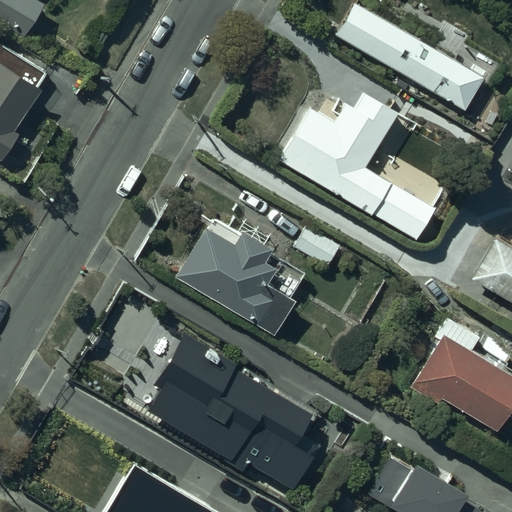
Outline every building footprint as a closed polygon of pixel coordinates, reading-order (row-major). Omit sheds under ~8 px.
[(0,0),(0,25),(23,40),(43,9),(28,0),(0,0)] [(354,0),(332,37),(462,112),(483,76),(433,47),(435,44),(413,31),(412,34),(354,0)] [(307,111),(276,161),(368,218),(370,216),(412,242),(432,209),(402,191),(401,193),(360,168),(392,117),(361,98),(363,95),(340,81),(330,97),(342,105),(330,124),(307,111)] [(203,230),(173,279),(270,338),(291,306),(284,302),(301,275),(261,250),(268,239),(241,223),(236,232),(214,218),(206,232),(203,230)] [(303,226),(291,247),(325,267),(337,246),(303,226)] [(469,278),(464,287),(511,315),(511,239),(509,245),(495,237),(492,241),(486,237),(464,275),(469,278)] [(434,337),(439,341),(409,389),(438,406),(441,402),(496,435),(511,408),(511,379),(469,354),(476,340),(444,321),(434,337)] [(246,467),(288,492),(314,450),(298,440),(315,412),(243,368),(237,377),(229,372),(232,367),(181,335),(151,384),(159,389),(144,413),(242,473),(246,467)] [(485,511),(459,496),(456,500),(383,454),(359,493),(390,511),(485,511)] [(142,511),(102,487),(86,511),(201,511),(198,510),(196,511),(142,511)]
